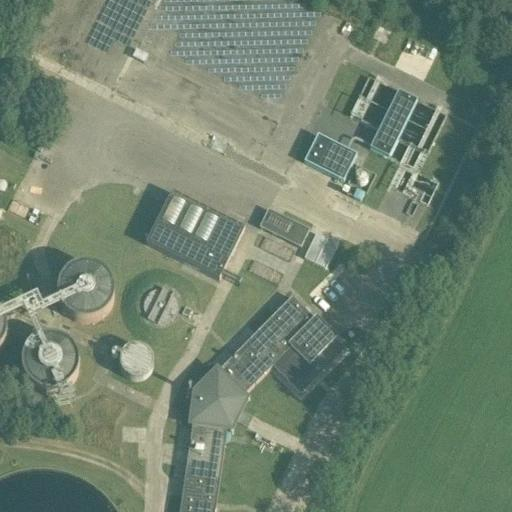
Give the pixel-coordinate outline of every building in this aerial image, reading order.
[(379,35),(385,23),(372,17),(366,29),(379,35)] [(136,52),(133,59),(143,64),(147,57),(136,52)] [(417,104),(398,95),(370,152),(389,161),(417,104)] [(357,158),(318,138),(304,166),(343,185),(357,158)] [(332,187),(324,204),(348,214),(355,197),(332,187)] [(219,284),(244,232),(171,196),(146,247),(219,284)] [(301,251),(310,233),(269,213),(259,231),(301,251)] [(327,243),(316,237),(307,255),(316,260),(327,265),(336,246),(327,242),(327,243)] [(84,326),(86,326),(89,326),(92,325),(96,324),(98,323),(100,322),(103,320),(106,317),(109,314),(110,312),(112,309),(113,307),(113,305),(114,303),(114,301),(114,299),(114,297),(114,294),(114,292),(114,290),(112,286),(111,284),(109,280),(107,277),(104,275),(101,272),(97,271),(94,270),(90,269),(87,268),(84,268),(80,269),(77,270),(74,270),(73,271),(69,273),(67,275),(65,277),(64,278),(62,281),(60,284),(58,287),(57,291),(57,294),(57,295),(57,299),(57,301),(57,304),(58,306),(59,308),(60,311),(62,313),(63,315),(65,318),(68,320),(70,321),(72,323),(76,324),(80,325),(84,326)] [(33,299),(34,299),(44,295),(37,275),(26,279),(33,299)] [(158,326),(161,326),(163,326),(165,325),(167,324),(170,323),(172,321),(173,320),(174,319),(175,317),(176,314),(177,312),(177,310),(177,307),(177,305),(176,303),(175,301),(175,300),(173,298),(172,297),(171,295),(169,294),(167,293),(165,292),(163,292),(160,292),(159,292),(156,292),(154,292),(152,293),(150,295),(148,296),(147,297),(145,300),(144,302),(143,304),(143,306),(143,307),(143,309),(143,311),(143,313),(144,316),(145,318),(147,320),(148,321),(150,323),(152,324),(154,325),(157,326),(158,326)] [(301,398),(345,354),(292,300),(219,375),(209,365),(185,390),(179,427),(192,428),(180,511),(215,511),(227,435),(233,436),(249,402),(245,398),(272,370),(301,398)] [(47,397),(51,397),(53,397),(55,397),(58,396),(62,395),(65,393),(68,391),(71,388),(74,385),(75,383),(76,380),(78,376),(79,373),(79,371),(79,369),(79,367),(79,365),(78,361),(77,359),(77,358),(75,355),(75,353),(73,352),(71,349),(68,346),(66,344),(64,344),(62,342),(58,341),(55,340),(52,340),(49,340),(45,340),(44,341),(40,342),(37,343),(36,344),(33,346),(30,348),(27,351),(25,354),(24,356),(23,358),(23,360),(22,362),(22,363),(22,365),(21,367),(21,369),(22,371),(22,373),(23,377),(23,378),(24,381),(26,384),(28,387),(29,388),(31,390),(34,392),(37,394),(39,395),(42,396),(47,397)] [(134,383),(137,383),(140,383),(141,382),(143,382),(145,381),(147,379),(149,378),(150,376),(151,375),(152,373),(153,371),(153,370),(153,367),(153,364),(153,362),(152,361),(152,359),(150,357),(150,356),(148,354),(146,353),(145,351),(143,351),(140,350),(138,350),(136,349),(134,350),(132,350),(130,351),(128,352),(126,353),(124,355),(123,356),(122,358),(121,360),(120,362),(120,363),(120,365),(120,367),(120,370),(121,372),(121,374),(123,376),(124,377),(126,380),(128,381),(129,381),(132,382),(134,383)]
